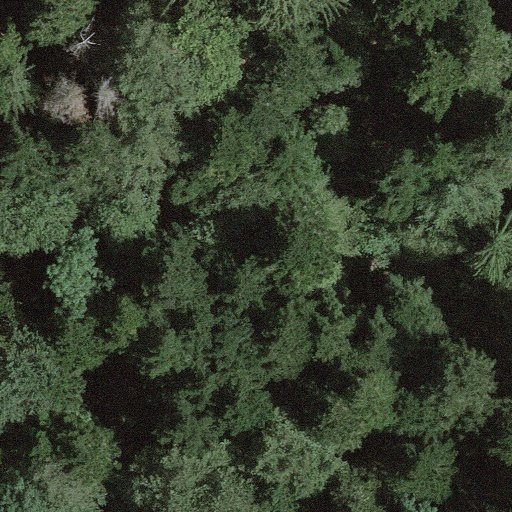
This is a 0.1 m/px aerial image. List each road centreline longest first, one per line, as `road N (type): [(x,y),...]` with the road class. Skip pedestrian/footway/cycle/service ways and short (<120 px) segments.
road 1 (track): [(452,0),(258,224),(0,460)]
road 2 (track): [(0,39),(163,0)]
